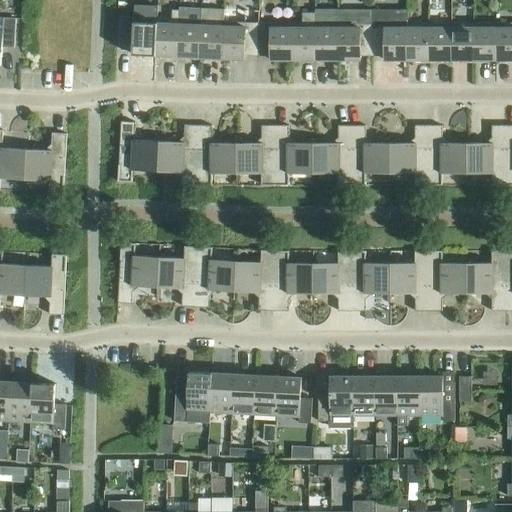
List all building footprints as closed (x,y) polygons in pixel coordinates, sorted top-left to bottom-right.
[(132,56),(155,57),(157,19),(158,7),(134,6),(134,18),(122,18),(121,45),(133,46),(132,56)] [(199,59),(221,60),(223,22),(224,22),(224,10),(201,9),(201,21),(199,59)] [(155,57),(177,58),(179,11),(171,11),(171,20),(157,19),(155,57)] [(177,58),(199,59),(201,21),(185,21),(185,17),(187,17),(188,12),(179,11),(177,58)] [(315,61),(337,61),(338,12),(315,12),(315,14),(315,61)] [(338,12),(337,61),(360,61),(360,52),(372,52),(372,24),(372,12),(338,12)] [(293,61),(315,61),(315,14),(302,14),(302,24),(293,24),(293,61)] [(14,49),(16,20),(3,19),(0,18),(0,66),(1,66),(2,48),(14,49)] [(245,51),(257,52),(258,24),(224,22),(223,22),(221,60),(244,61),(245,51)] [(511,23),(496,24),(496,61),(511,61),(511,23)] [(270,61),(293,61),(293,24),(258,24),(257,52),(270,52),(270,61)] [(407,24),(372,24),(372,52),(384,52),(384,61),(407,61),(407,24)] [(429,24),(407,24),(407,61),(429,61),(429,24)] [(451,24),(429,24),(429,61),(451,61),(451,24)] [(474,24),(451,24),(451,61),(473,61),(474,24)] [(496,24),(474,24),(473,61),(496,61),(496,24)] [(133,171),(157,173),(159,142),(134,141),(135,123),(121,123),(118,183),(132,183),(133,171)] [(181,186),(197,187),(198,127),(184,126),(183,144),(159,142),(157,173),(182,174),(181,186)] [(212,175),(237,175),(237,144),(212,144),(212,127),(198,127),(197,187),(212,187),(212,175)] [(261,187),(275,187),(275,127),(261,127),(261,144),(237,144),(237,175),(261,175),(261,187)] [(289,175),(313,175),(313,144),(289,144),(289,127),(275,127),(275,187),(289,187),(289,175)] [(338,187),(352,187),(352,127),(338,127),(338,144),(313,144),(313,175),(338,175),(338,187)] [(366,175),(390,175),(390,144),(366,144),(366,127),(352,127),(352,187),(366,187),(366,175)] [(415,187),(428,187),(429,127),(415,127),(415,144),(390,144),(390,175),(415,175),(415,187)] [(442,175),(467,175),(467,144),(442,144),(442,127),(429,127),(428,187),(442,187),(442,175)] [(492,187),(505,187),(505,127),(492,127),(492,144),(467,144),(467,175),(492,175),(492,187)] [(0,186),(0,180),(25,181),(27,150),(2,149),(3,132),(0,131),(0,186)] [(27,150),(25,181),(49,182),(49,194),(63,195),(67,135),(52,134),(51,152),(27,150)] [(133,287),(158,289),(159,258),(135,257),(135,245),(121,244),(118,304),(132,305),(133,287)] [(181,307),(195,308),(198,248),(185,248),(184,260),(159,258),(158,289),(182,290),(181,307)] [(210,291),(234,293),(236,262),(212,261),(212,249),(198,248),(195,308),(209,309),(210,291)] [(0,307),(1,295),(25,297),(27,266),(2,265),(3,253),(0,252),(0,307)] [(258,311),(273,312),(275,252),(261,252),(261,264),(236,262),(234,293),(259,294),(258,311)] [(289,295),(313,295),(313,264),(289,264),(289,252),(275,252),(273,312),(289,312),(289,295)] [(338,312),(352,312),(352,252),(338,252),(338,264),(313,264),(313,295),(338,295),(338,312)] [(366,295),(390,295),(390,264),(366,264),(366,252),(352,252),(352,312),(366,312),(366,295)] [(415,312),(429,312),(429,252),(415,252),(415,264),(390,264),(390,295),(415,295),(415,312)] [(442,295),(467,295),(467,264),(442,264),(442,252),(429,252),(429,312),(442,312),(442,295)] [(492,312),(505,312),(505,252),(492,252),(492,264),(467,264),(467,295),(492,295),(492,312)] [(27,266),(25,297),(50,298),(49,315),(63,316),(67,256),(52,256),(52,268),(27,266)] [(210,413),(212,374),(189,373),(189,379),(177,378),(174,422),(209,424),(210,413)] [(210,413),(232,415),(234,375),(212,374),(210,413)] [(232,415),(254,416),(256,377),(234,375),(232,415)] [(254,416),(276,417),(278,378),(256,377),(254,416)] [(354,417),(353,417),(353,378),(330,377),(330,397),(318,397),(318,423),(329,423),(329,429),(354,429),(354,417)] [(375,377),(353,378),(353,417),(375,417),(375,377)] [(398,378),(375,377),(375,417),(397,417),(398,378)] [(278,378),(276,417),(299,418),(298,424),(311,425),(312,399),(300,399),(301,379),(278,378)] [(420,378),(398,378),(397,417),(420,417),(420,378)] [(455,423),(455,383),(443,383),(443,378),(420,378),(420,417),(442,417),(442,423),(455,423)] [(459,403),(472,403),(472,378),(459,378),(459,403)] [(0,421),(8,422),(10,383),(0,382),(0,421)] [(8,422),(31,423),(33,384),(10,383),(8,422)] [(33,384),(31,423),(53,424),(53,430),(65,431),(66,406),(54,405),(55,385),(33,384)] [(172,455),(173,443),(160,442),(159,454),(172,455)] [(208,457),(219,457),(220,446),(208,446),(208,457)] [(252,460),(268,460),(269,448),(253,447),(252,460)] [(314,448),(314,461),(332,461),(333,448),(314,448)] [(241,458),(241,450),(230,449),(230,457),(241,458)] [(291,449),(291,461),(308,461),(308,449),(291,449)] [(375,452),(375,460),(387,460),(387,449),(375,449),(375,452)] [(408,460),(420,460),(420,449),(408,449),(408,460)] [(17,451),(17,463),(28,463),(29,452),(17,451)] [(361,460),(375,460),(375,452),(361,452),(361,460)] [(154,461),(154,471),(164,471),(164,461),(154,461)] [(172,477),(185,478),(186,461),(172,461),(172,477)] [(199,474),(210,475),(210,463),(199,463),(199,474)] [(218,474),(230,475),(231,464),(218,463),(218,474)] [(319,478),(331,478),(331,467),(319,467),(319,478)] [(331,467),(331,478),(343,478),(343,467),(331,467)] [(364,467),(364,478),(375,478),(375,467),(364,467)] [(419,484),(419,467),(408,467),(408,484),(419,484)] [(0,476),(12,477),(13,468),(1,468),(0,476)] [(13,468),(12,477),(24,477),(25,469),(13,468)] [(57,481),(69,481),(69,472),(58,472),(57,481)] [(255,511),(267,511),(268,492),(255,492),(255,511)] [(473,511),(473,499),(459,499),(458,511),(473,511)] [(406,511),(407,500),(397,500),(397,511),(406,511)] [(68,511),(69,502),(57,502),(56,511),(68,511)] [(143,511),(144,502),(108,502),(108,511),(143,511)] [(375,511),(375,502),(353,502),(352,511),(375,511)]
